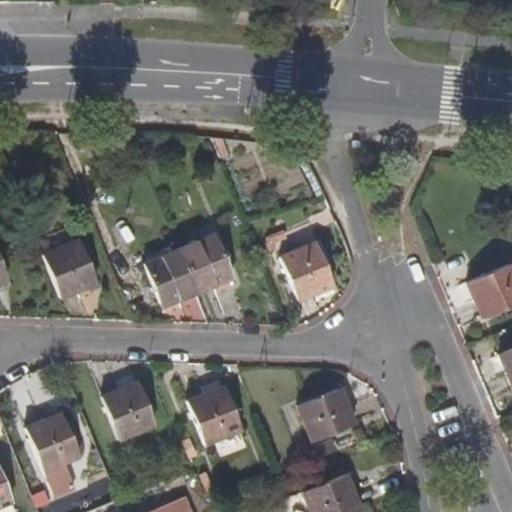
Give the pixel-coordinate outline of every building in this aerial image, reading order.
[(230,270),(213,228),(176,244),(193,286),(230,270)] [(276,251),(293,289),(329,274),(313,236),(276,251)] [(90,279),(73,238),(36,253),(53,293),(90,279)] [(193,286),(176,244),(138,260),(155,302),(193,286)] [(460,283),(476,320),(511,304),(511,291),(501,266),(460,283)] [(511,350),(493,358),(509,395),(511,393),(511,350)] [(100,392),(117,434),(155,418),(137,376),(100,392)] [(353,419),(337,382),(296,400),(312,437),(353,419)] [(188,399),(206,441),(242,425),(224,383),(188,399)] [(74,451),(57,407),(39,414),(40,417),(22,424),(49,492),(70,483),(59,458),(74,451)] [(338,511),(360,503),(345,466),(304,483),(315,511),(338,511)] [(133,511),(197,511),(188,489),(133,511)]
